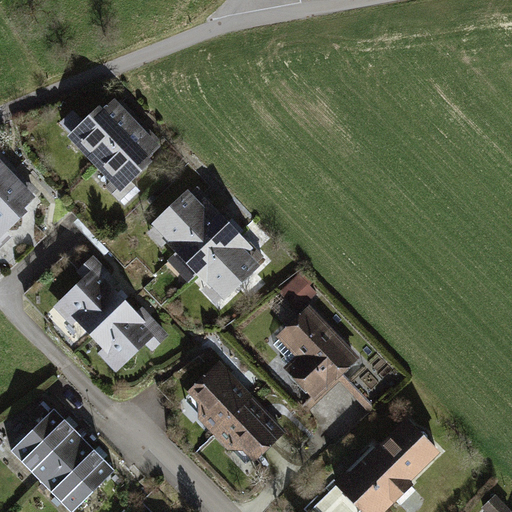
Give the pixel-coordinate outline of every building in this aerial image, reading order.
[(97,112),(73,136),(98,161),(133,127),(124,116),(129,111),(121,102),(115,108),(113,105),(101,116),(97,112)] [(133,127),(98,161),(115,180),(108,187),(125,205),(136,194),(130,188),(133,185),(128,180),(146,163),(143,160),(154,148),(152,146),(157,140),(147,130),(142,135),(133,127)] [(0,186),(10,177),(0,166),(5,161),(0,155),(0,186)] [(19,187),(10,177),(0,186),(0,244),(9,236),(4,230),(20,216),(16,212),(30,199),(28,196),(33,190),(25,182),(19,187)] [(185,195),(157,222),(171,237),(167,241),(178,252),(217,214),(206,203),(203,207),(196,200),(202,194),(196,188),(187,197),(185,195)] [(178,252),(198,273),(237,235),(217,214),(178,252)] [(237,235),(198,273),(209,284),(212,280),(226,295),(254,268),(253,267),(262,258),(256,251),(251,257),(244,250),(248,246),(237,235)] [(88,279),(67,298),(81,312),(76,316),(92,332),(123,303),(104,282),(109,277),(93,260),(81,272),(88,279)] [(315,293),(299,276),(281,293),(297,310),(315,293)] [(123,303),(92,332),(108,349),(112,345),(125,359),(145,340),(152,347),(165,335),(148,318),(143,323),(123,303)] [(309,311),(274,345),(285,356),(281,360),(315,395),(354,358),(309,311)] [(220,368),(193,393),(201,402),(201,416),(216,432),(250,399),(220,368)] [(250,399),(216,432),(230,447),(245,447),(254,456),(280,430),(250,399)] [(15,447),(46,478),(84,440),(55,409),(15,447)] [(347,474),(337,484),(356,503),(358,502),(367,511),(379,511),(393,499),(395,500),(411,485),(406,479),(436,450),(427,441),(427,436),(423,432),(419,432),(409,422),(379,452),(373,446),(360,459),(365,463),(355,474),(347,474)] [(84,440),(46,478),(75,508),(114,471),(84,440)] [(155,511),(167,501),(156,490),(144,502),(154,511),(155,511)] [(495,497),(483,507),(488,511),(509,511),(510,511),(495,497)]
